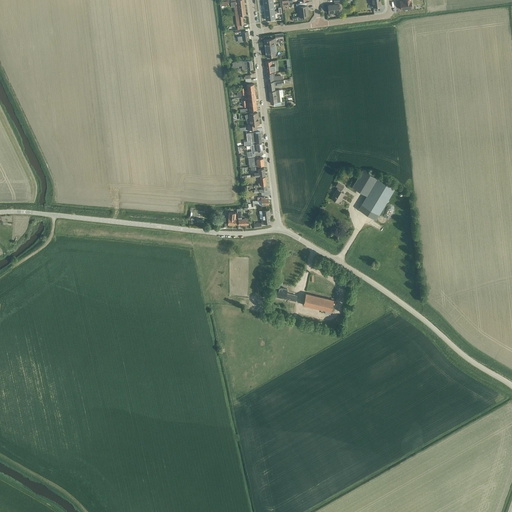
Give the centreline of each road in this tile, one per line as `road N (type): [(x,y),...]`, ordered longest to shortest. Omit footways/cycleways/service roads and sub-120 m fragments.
road 1 (unclassified): [(511,386),(299,239)]
road 2 (residential): [(279,228),(254,32)]
road 3 (unclassified): [(181,229),(0,212)]
